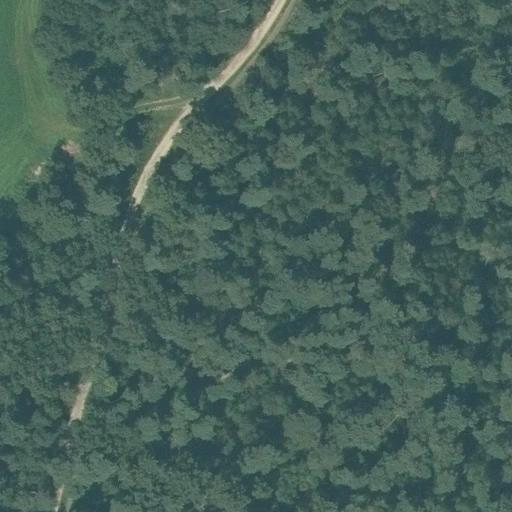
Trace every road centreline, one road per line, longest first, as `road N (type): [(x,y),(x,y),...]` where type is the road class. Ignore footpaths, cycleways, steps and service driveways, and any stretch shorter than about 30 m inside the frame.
road 1 (track): [(52,511),(128,212),(161,153),(279,0)]
road 2 (track): [(211,511),(80,448)]
